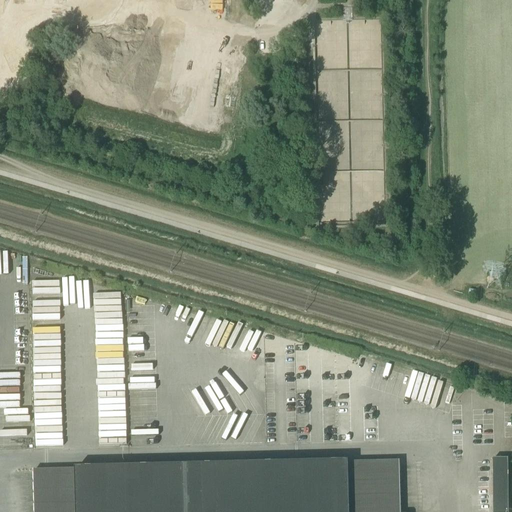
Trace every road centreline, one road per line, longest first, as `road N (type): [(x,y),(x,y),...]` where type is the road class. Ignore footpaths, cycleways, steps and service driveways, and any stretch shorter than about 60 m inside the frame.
road 1 (track): [(511,319),(0,168)]
road 2 (unknown): [(166,455),(168,385),(176,364),(187,360),(305,386),(319,452)]
